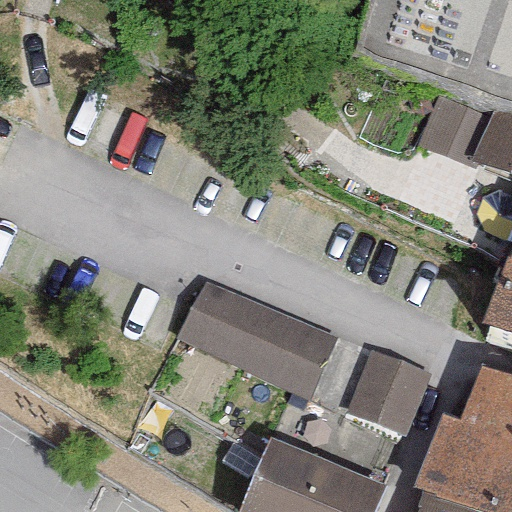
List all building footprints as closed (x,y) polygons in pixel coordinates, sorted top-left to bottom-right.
[(511,119),(499,114),(480,156),(511,169),(511,119)] [(341,324),(198,265),(163,324),(313,386),(341,324)] [(511,280),(489,338),(511,347),(511,280)] [(437,364),(375,338),(357,393),(415,421),(437,364)] [(511,511),(511,379),(486,370),(464,425),(446,417),(417,490),(433,496),(473,511),(511,511)] [(284,414),(250,496),(290,511),(368,511),(391,458),(284,414)] [(473,511),(433,496),(426,511),(473,511)]
